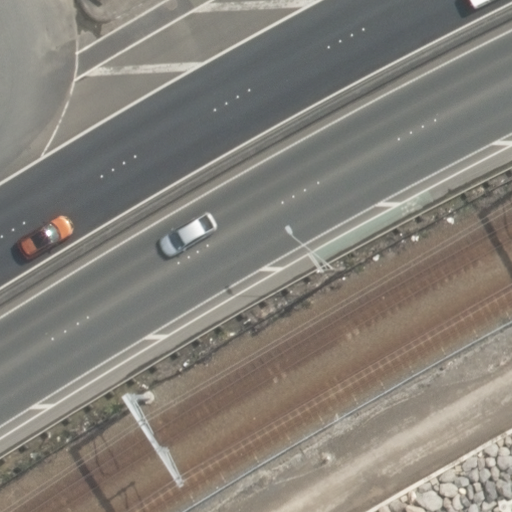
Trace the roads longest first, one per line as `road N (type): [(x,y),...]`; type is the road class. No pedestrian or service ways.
road 1 (trunk): [(511,91),(250,221),(0,380)]
road 2 (trunk): [(0,228),(243,90),(433,0)]
road 3 (trunk): [(0,129),(29,73),(18,0)]
